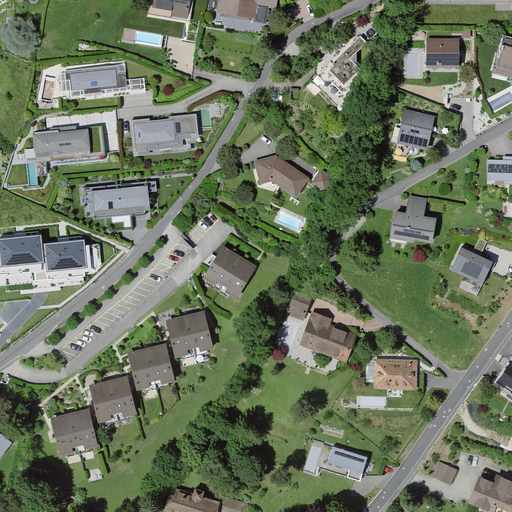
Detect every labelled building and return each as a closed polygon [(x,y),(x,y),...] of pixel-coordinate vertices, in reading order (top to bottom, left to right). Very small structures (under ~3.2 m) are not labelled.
[(189,0),(156,0),(155,9),(163,10),(163,15),(187,19),(189,0)] [(222,0),(220,14),(263,20),(265,4),(275,5),(276,0),(222,0)] [(373,43),(362,31),(317,74),(339,96),(362,75),(351,64),(373,43)] [(459,40),(429,40),(429,66),(459,66),(459,40)] [(511,41),(508,40),(506,50),(498,48),(493,71),(511,75),(511,41)] [(65,71),(68,93),(127,86),(124,64),(65,71)] [(435,115),(404,108),(397,142),(428,149),(435,115)] [(133,122),(135,151),(183,146),(182,138),(197,136),(195,115),(133,122)] [(33,132),(35,157),(90,152),(88,128),(33,132)] [(276,157),(255,161),(261,182),(273,179),(297,194),(306,178),(276,157)] [(511,158),(506,158),(506,162),(489,161),(488,182),(511,182),(511,158)] [(91,190),(94,213),(149,207),(146,183),(91,190)] [(427,202),(412,199),(408,214),(398,212),(393,236),(412,241),(413,235),(432,239),(437,221),(423,217),(427,202)] [(32,239),(0,239),(0,277),(25,277),(25,270),(33,270),(32,239)] [(496,263),(463,248),(452,273),(485,288),(496,263)] [(253,267),(223,249),(207,277),(237,295),(253,267)] [(311,301),(298,295),(289,315),(302,321),(311,301)] [(205,314),(170,322),(177,354),(212,346),(205,314)] [(332,321),(315,314),(303,343),(346,360),(355,335),(330,325),(332,321)] [(165,346),(131,354),(139,386),(173,378),(165,346)] [(416,362),(377,361),(376,389),(415,390),(416,362)] [(511,363),(498,384),(511,393),(511,363)] [(126,378),(93,387),(102,418),(135,410),(126,378)] [(89,411),(54,420),(62,452),(97,443),(89,411)] [(0,457),(11,443),(0,434),(0,457)] [(367,455),(333,445),(328,461),(350,468),(347,477),(360,481),(367,455)] [(457,469),(439,462),(435,476),(452,482),(457,469)] [(511,511),(511,484),(482,472),(469,504),(487,511),(511,511)] [(193,496),(174,490),(167,510),(171,511),(246,511),(248,508),(222,499),(220,504),(202,498),(204,493),(195,490),(193,496)]
